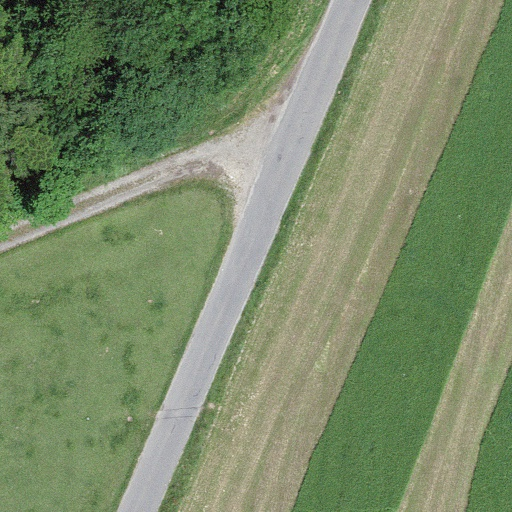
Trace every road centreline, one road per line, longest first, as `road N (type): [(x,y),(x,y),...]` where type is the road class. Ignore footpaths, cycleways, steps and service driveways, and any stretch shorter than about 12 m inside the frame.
road 1 (tertiary): [(136,511),(352,0)]
road 2 (track): [(286,159),(198,163),(0,240)]
